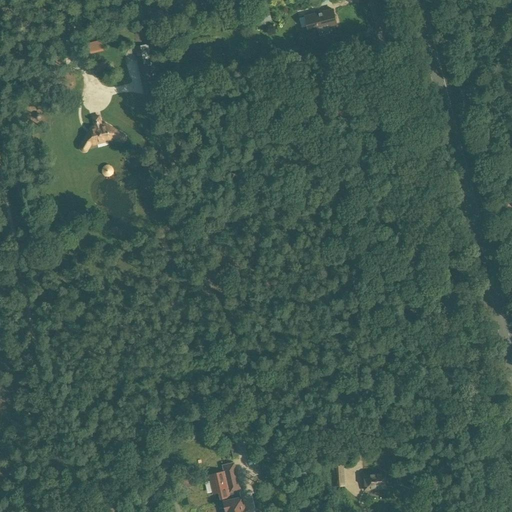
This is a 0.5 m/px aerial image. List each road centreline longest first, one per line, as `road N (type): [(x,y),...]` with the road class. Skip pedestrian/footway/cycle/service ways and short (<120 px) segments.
road 1 (unclassified): [(505,511),(373,0)]
road 2 (secondary): [(511,364),(417,0)]
